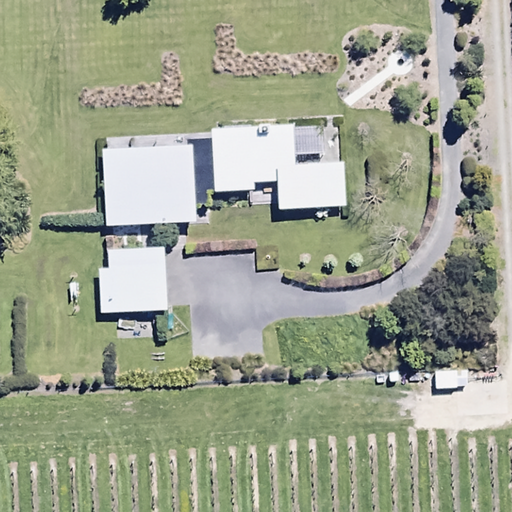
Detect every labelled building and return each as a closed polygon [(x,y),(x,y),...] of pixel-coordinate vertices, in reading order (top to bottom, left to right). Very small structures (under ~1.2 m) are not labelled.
[(209,135),(213,199),(254,196),(254,189),(276,188),(278,217),(345,213),(342,168),(296,171),(293,129),(209,135)] [(195,228),(192,152),(101,155),(103,231),(195,228)] [(278,251),(255,251),(255,274),(278,274),(278,251)] [(166,253),(107,255),(107,273),(98,274),(99,318),(167,316),(166,253)] [(466,376),(454,376),(454,420),(505,420),(505,385),(466,385),(466,376)]
